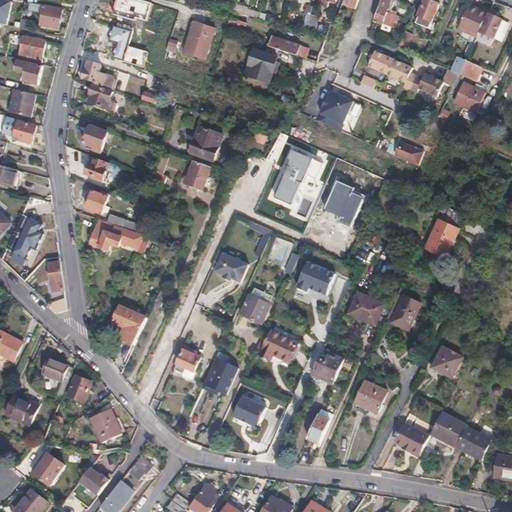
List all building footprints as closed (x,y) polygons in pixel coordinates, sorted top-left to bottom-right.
[(12,2),(0,0),(0,23),(7,25),(12,2)] [(351,23),(357,6),(356,6),(357,0),(350,0),(349,3),(353,5),(347,21),(351,23)] [(393,0),(382,0),(375,21),(392,28),(396,16),(388,14),(389,11),(391,6),(393,0)] [(440,5),(428,0),(426,0),(418,16),(432,23),(440,5)] [(471,5),(461,26),(460,29),(478,38),(490,13),(475,5),(474,7),(471,5)] [(63,10),(44,6),(40,26),(58,30),(63,10)] [(164,14),(150,9),(141,38),(157,43),(162,28),(160,27),(164,14)] [(312,15),(309,29),(317,31),(319,17),(312,15)] [(504,22),(490,15),(481,34),(488,37),(487,36),(495,40),(504,22)] [(230,19),(229,23),(245,29),(247,24),(230,19)] [(510,25),(504,22),(495,40),(501,43),(510,25)] [(133,31),(114,24),(109,41),(115,43),(111,58),(124,63),(127,48),(133,31)] [(194,25),(185,53),(205,60),(214,31),(194,25)] [(413,35),(406,32),(401,44),(409,47),(413,35)] [(21,45),(18,58),(41,63),(46,41),(11,34),(9,42),(21,45)] [(488,37),(481,34),(478,41),(491,48),(495,40),(487,36),(488,37)] [(271,48),(298,56),(301,46),(275,37),(271,48)] [(179,41),(171,38),(166,51),(175,54),(179,41)] [(124,63),(132,65),(135,51),(127,48),(124,63)] [(279,56),(255,48),(245,77),(269,85),(279,56)] [(395,58),(376,49),(369,64),(388,72),(395,58)] [(96,85),(111,90),(113,79),(100,75),(104,58),(92,54),(84,78),(97,83),(96,85)] [(461,74),(467,60),(459,56),(452,70),(457,72),(461,74)] [(389,73),(407,81),(410,74),(414,67),(395,58),(389,73)] [(28,63),(28,62),(17,59),(15,70),(25,73),(23,81),(38,84),(43,66),(28,63)] [(477,82),(483,68),(467,60),(461,74),(477,82)] [(455,86),(461,74),(457,72),(452,70),(449,69),(443,80),(445,81),(455,86)] [(443,80),(426,72),(423,80),(419,87),(438,96),(445,81),(443,80)] [(365,73),(361,81),(374,87),(377,79),(365,73)] [(405,87),(411,90),(417,77),(410,74),(407,81),(405,87)] [(417,77),(411,90),(417,92),(419,87),(423,80),(417,77)] [(486,94),(464,83),(454,103),(477,114),(486,94)] [(108,109),(110,102),(113,92),(94,86),(91,95),(92,95),(90,103),(108,109)] [(36,95),(15,90),(9,112),(31,117),(36,95)] [(355,102),(332,91),(322,114),(345,125),(355,102)] [(345,125),(322,114),(319,120),(342,131),(345,125)] [(19,121),(19,124),(15,137),(14,140),(32,145),(37,127),(19,121)] [(110,131),(93,125),(87,144),(103,150),(110,131)] [(223,136),(200,128),(191,154),(213,162),(223,136)] [(0,140),(5,142),(6,143),(8,135),(0,132),(0,140)] [(397,156),(417,165),(423,152),(403,143),(397,156)] [(311,158),(291,149),(270,195),(291,204),(311,158)] [(110,163),(93,157),(87,175),(103,181),(110,163)] [(203,190),(211,167),(194,161),(186,184),(203,190)] [(18,176),(19,170),(0,165),(0,185),(16,189),(20,177),(18,176)] [(160,182),(165,184),(168,176),(157,172),(154,180),(160,182)] [(157,189),(160,182),(154,180),(151,187),(157,189)] [(365,193),(337,181),(326,207),(340,214),(337,220),(350,226),(365,193)] [(104,196),(93,192),(88,209),(103,214),(110,195),(105,193),(104,196)] [(0,213),(0,235),(11,224),(0,213)] [(111,215),(108,223),(122,228),(125,220),(111,215)] [(40,222),(27,216),(8,260),(22,266),(30,247),(34,249),(42,232),(37,230),(40,222)] [(447,258),(460,230),(439,220),(427,249),(447,258)] [(108,223),(102,221),(93,245),(101,248),(112,253),(114,247),(121,249),(123,245),(138,250),(144,238),(145,235),(122,228),(108,223)] [(137,252),(143,254),(149,240),(144,238),(138,250),(137,252)] [(278,238),(269,261),(287,268),(296,244),(278,238)] [(52,292),(64,290),(58,244),(45,246),(44,250),(52,249),(54,261),(57,261),(57,263),(49,264),(52,292)] [(220,251),(213,267),(218,269),(217,271),(224,275),(223,278),(232,282),(233,278),(242,283),(249,264),(220,251)] [(337,275),(308,263),(297,287),(309,293),(310,289),(327,297),(337,275)] [(253,296),(270,303),(273,295),(256,288),(253,296)] [(166,293),(161,290),(155,303),(160,305),(166,293)] [(377,326),(386,305),(360,293),(350,313),(377,326)] [(251,295),(242,314),(263,323),(272,303),(270,303),(253,296),(251,295)] [(423,305),(405,297),(393,323),(410,331),(423,305)] [(67,310),(66,301),(51,306),(58,312),(67,310)] [(121,342),(133,348),(147,319),(136,315),(138,309),(131,306),(129,311),(119,307),(112,323),(126,330),(121,342)] [(277,353),(286,335),(274,329),(264,351),(274,357),(276,353),(277,353)] [(2,333),(0,336),(0,358),(2,355),(15,362),(24,343),(2,333)] [(295,339),(286,335),(277,353),(287,358),(295,339)] [(295,339),(287,358),(293,360),(301,341),(295,339)] [(186,347),(175,370),(185,374),(187,369),(195,373),(202,358),(197,356),(198,353),(186,347)] [(464,357),(444,347),(433,368),(453,379),(464,357)] [(323,351),(311,377),(322,382),(324,379),(334,383),(342,367),(345,361),(323,351)] [(63,382),(57,397),(62,400),(75,369),(51,359),(45,374),(63,382)] [(351,364),(345,361),(342,367),(348,370),(351,364)] [(237,373),(214,363),(200,393),(223,403),(237,373)] [(95,380),(79,374),(71,394),(87,400),(95,380)] [(389,392),(367,382),(356,405),(378,415),(389,392)] [(30,427),(40,407),(17,395),(7,414),(30,427)] [(235,418),(246,423),(255,402),(244,397),(235,418)] [(246,423),(255,427),(265,406),(255,402),(246,423)] [(265,406),(255,427),(257,428),(266,407),(265,406)] [(103,443),(123,433),(112,408),(92,418),(103,443)] [(431,435),(457,448),(468,427),(442,414),(431,435)] [(63,418),(56,415),(45,442),(53,443),(63,418)] [(307,443),(319,448),(330,423),(318,418),(307,443)] [(421,456),(431,435),(408,423),(397,443),(421,456)] [(487,453),(494,439),(468,427),(457,448),(483,461),(487,453)] [(50,486),(65,466),(50,454),(48,456),(46,454),(42,460),(33,472),(35,474),(50,486)] [(511,457),(498,455),(495,479),(511,480),(511,457)] [(153,467),(141,458),(126,478),(136,486),(143,476),(145,478),(153,467)] [(99,496),(111,480),(104,474),(103,475),(93,467),(81,482),(99,496)] [(192,508),(198,511),(210,511),(221,496),(215,492),(216,489),(208,483),(192,508)] [(118,511),(130,496),(119,487),(99,511),(118,511)] [(42,511),(49,503),(34,490),(16,511),(42,511)] [(191,503),(178,494),(174,501),(187,510),(191,503)] [(291,511),(294,509),(276,497),(267,511),(291,511)] [(305,511),(330,511),(313,501),(305,511)] [(185,511),(186,511),(173,502),(168,509),(172,511),(185,511)]
